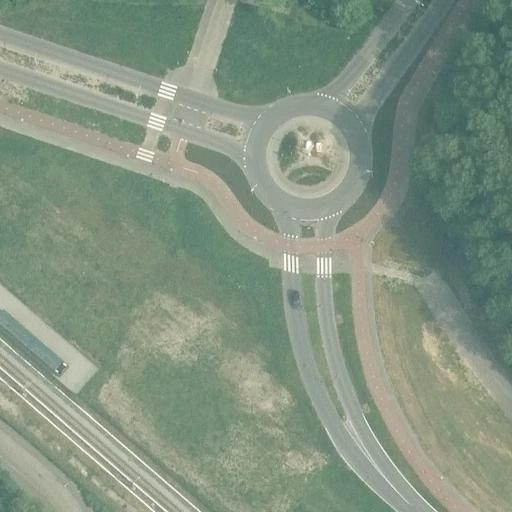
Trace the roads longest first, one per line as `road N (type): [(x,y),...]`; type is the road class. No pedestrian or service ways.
road 1 (primary): [(286,206),(296,333),(316,394),(365,473),(413,511)]
road 2 (primary): [(419,511),(380,461),(337,375),(325,327),(322,208)]
road 3 (tertiary): [(193,101),(0,38)]
road 4 (tertiary): [(0,70),(182,132)]
road 5 (primary): [(352,130),(443,0)]
road 6 (primary): [(406,0),(322,107)]
